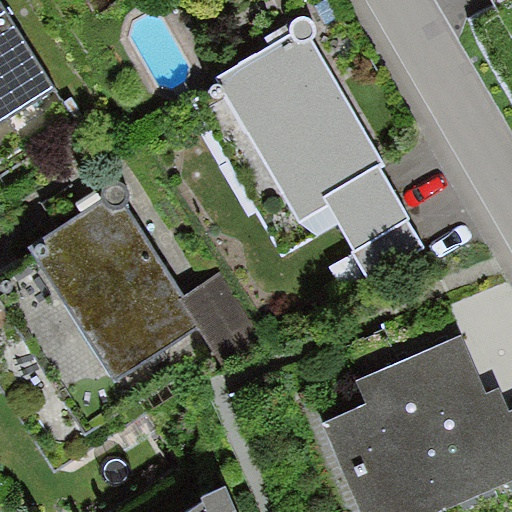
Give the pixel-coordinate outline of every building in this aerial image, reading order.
[(0,155),(69,109),(0,5),(0,155)] [(363,283),(417,252),(371,170),(374,168),(294,27),(211,74),(294,222),(320,207),(363,283)] [(180,304),(114,201),(0,273),(0,295),(1,298),(0,298),(0,387),(35,441),(199,337),(213,359),(246,338),(211,284),(180,304)] [(361,406),(324,422),(361,511),(437,511),(511,481),(511,409),(506,412),(497,389),(483,395),(461,341),(353,386),(361,406)] [(225,511),(215,488),(177,511),(225,511)]
